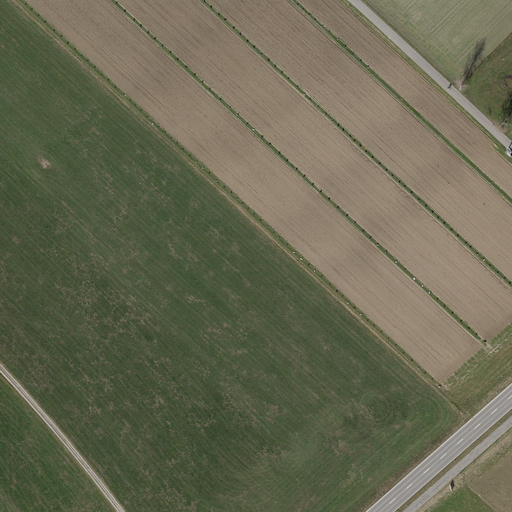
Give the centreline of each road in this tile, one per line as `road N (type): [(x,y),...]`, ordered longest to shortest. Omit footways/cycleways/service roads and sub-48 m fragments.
road 1 (residential): [(511,147),(355,0)]
road 2 (track): [(0,367),(121,511)]
road 3 (secondary): [(380,511),(511,395)]
